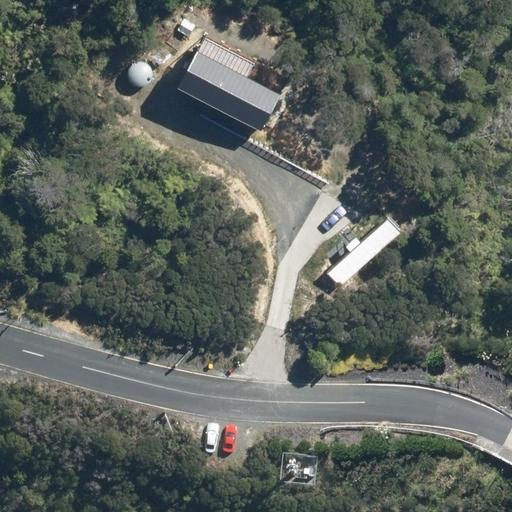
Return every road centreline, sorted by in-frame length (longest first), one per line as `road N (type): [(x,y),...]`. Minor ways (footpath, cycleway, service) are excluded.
road 1 (residential): [(369,399),(315,405),(170,392),(0,344)]
road 2 (residential): [(369,399),(461,420),(511,442)]
